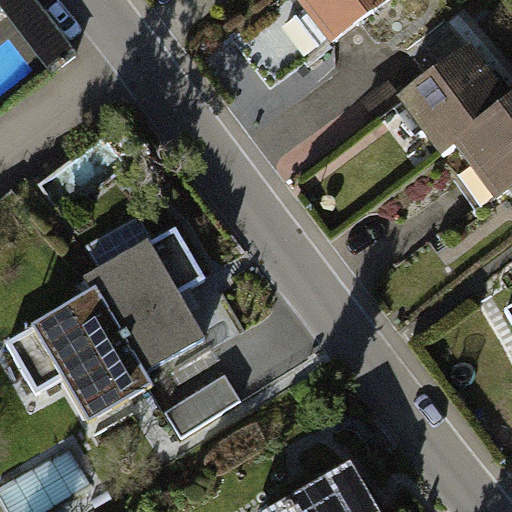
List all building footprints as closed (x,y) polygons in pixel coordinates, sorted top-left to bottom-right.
[(0,95),(78,45),(49,0),(47,0),(0,30),(0,95)] [(298,0),(298,1),(338,53),(407,1),(405,0),(298,0)] [(511,105),(477,59),(409,111),(449,164),(463,154),(511,116),(511,105)] [(511,116),(463,154),(507,211),(511,206),(511,116)] [(96,303),(146,390),(207,355),(180,308),(209,292),(178,238),(88,290),(96,303)] [(67,392),(94,439),(154,404),(146,390),(96,303),(12,352),(43,406),(67,392)] [(380,511),(359,474),(291,511),(380,511)]
